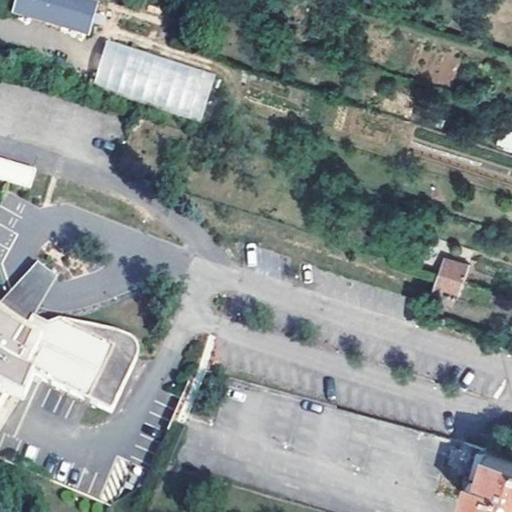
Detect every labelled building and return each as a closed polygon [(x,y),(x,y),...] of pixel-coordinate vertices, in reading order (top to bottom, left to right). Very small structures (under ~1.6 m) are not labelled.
[(98,3),(86,0),(17,0),(13,15),(89,37),(98,3)] [(94,85),(202,122),(214,76),(108,41),(94,85)] [(511,150),(511,131),(505,130),(501,147),(511,150)] [(0,162),(0,182),(33,193),(38,175),(0,162)] [(469,266),(446,257),(440,274),(456,279),(464,282),(469,266)] [(456,279),(440,274),(436,288),(452,293),(456,279)] [(0,407),(8,395),(24,402),(36,378),(92,403),(115,348),(57,324),(46,328),(10,301),(0,312),(0,311),(0,407)] [(511,511),(511,455),(475,446),(473,456),(478,458),(477,462),(471,460),(467,474),(473,476),(466,501),(508,511),(511,511)]
